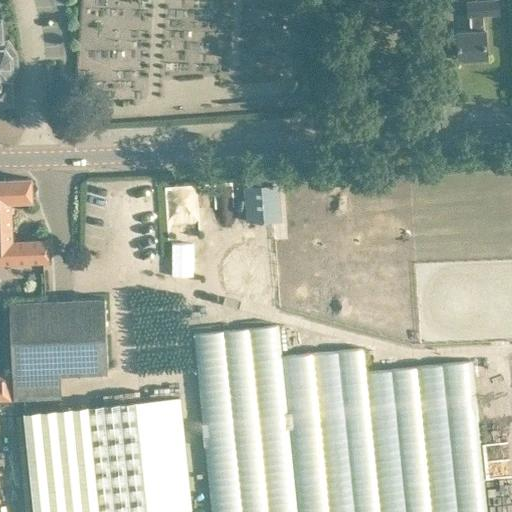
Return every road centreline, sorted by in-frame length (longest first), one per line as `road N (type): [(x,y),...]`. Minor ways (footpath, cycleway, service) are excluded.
road 1 (tertiary): [(37,160),(511,130)]
road 2 (unclassified): [(37,160),(34,60),(19,0)]
road 3 (unknown): [(354,344),(411,357),(511,352)]
